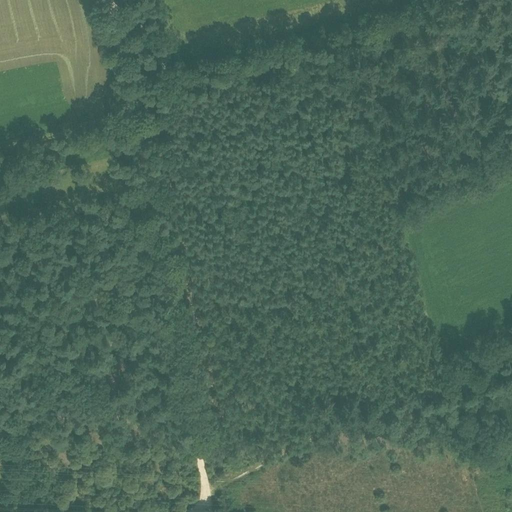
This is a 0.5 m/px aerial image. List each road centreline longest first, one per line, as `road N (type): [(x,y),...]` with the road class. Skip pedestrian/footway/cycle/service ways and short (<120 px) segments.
road 1 (track): [(111,0),(206,493)]
road 2 (track): [(146,192),(0,230)]
road 3 (track): [(134,117),(0,149)]
